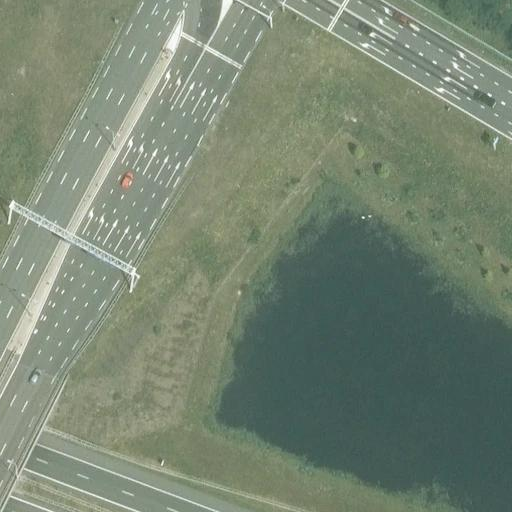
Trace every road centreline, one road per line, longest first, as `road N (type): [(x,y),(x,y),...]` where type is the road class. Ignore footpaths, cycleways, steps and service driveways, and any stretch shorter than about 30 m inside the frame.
road 1 (trunk): [(0,445),(53,340),(115,249),(256,0)]
road 2 (trunk): [(164,0),(0,317)]
road 3 (motorway): [(511,109),(328,0)]
road 4 (motorway): [(171,511),(0,447)]
